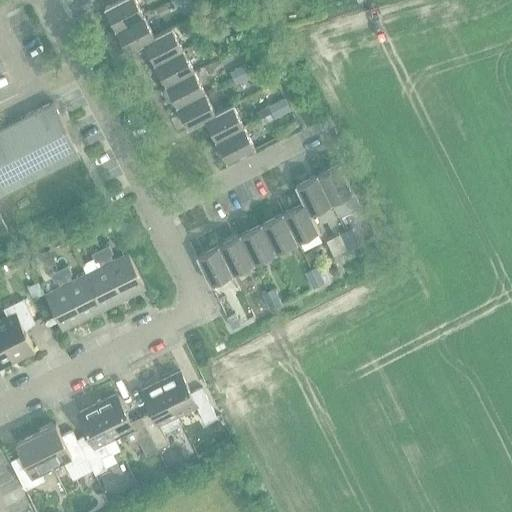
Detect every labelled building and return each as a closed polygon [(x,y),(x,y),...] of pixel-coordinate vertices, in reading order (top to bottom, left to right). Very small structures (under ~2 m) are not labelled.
[(116,30),(144,16),(135,0),(120,0),(105,8),(116,30)] [(176,0),(161,7),(165,13),(188,0),(176,0)] [(155,37),(154,36),(144,16),(116,30),(128,52),(146,43),(146,42),(155,37)] [(211,36),(226,28),(222,21),(208,29),(211,36)] [(156,63),(183,50),(172,27),(154,36),(155,37),(146,42),(146,43),(156,63)] [(226,28),(211,36),(214,41),(229,33),(226,28)] [(167,85),(194,71),(183,50),(156,63),(167,85)] [(233,78),(249,70),(245,63),(230,72),(233,78)] [(249,70),(233,78),(236,84),(252,75),(249,70)] [(178,106),(205,92),(194,71),(167,85),(178,106)] [(216,114),(215,113),(205,92),(178,106),(189,128),(206,120),(206,119),(216,114)] [(272,112),(288,104),(285,97),(268,106),(272,112)] [(0,197),(81,156),(54,102),(25,117),(26,120),(0,132),(0,197)] [(216,140),(244,126),(233,104),(215,113),(216,114),(206,119),(206,120),(216,140)] [(288,104),(272,112),(278,124),(285,120),(282,114),(291,109),(288,104)] [(244,126),(216,140),(228,162),(255,148),(244,126)] [(340,165),(318,175),(332,203),(339,217),(361,206),(353,192),(354,192),(341,164),(340,165)] [(296,186),(305,203),(311,213),(332,203),(318,175),(296,186)] [(305,203),(283,214),(298,242),(320,231),(311,213),(305,203)] [(298,242),(283,214),(278,217),(262,224),(276,253),(292,245),(298,242)] [(252,230),(240,235),(255,263),(266,258),(276,253),(262,224),(252,230)] [(352,227),(346,231),(354,247),(360,244),(352,227)] [(354,247),(346,231),(340,234),(347,250),(354,247)] [(255,263),(240,235),(225,243),(219,246),(233,274),(239,271),(255,263)] [(100,249),(125,299),(146,289),(128,253),(113,260),(111,255),(113,253),(109,245),(100,249)] [(211,285),(233,274),(219,246),(197,257),(211,285)] [(104,310),(125,299),(100,249),(91,253),(96,262),(99,261),(101,266),(86,273),(104,310)] [(323,270),(338,265),(333,251),(318,255),(323,270)] [(104,310),(86,273),(72,280),(70,276),(72,274),(68,265),(59,269),(84,320),(104,310)] [(318,266),(311,269),(319,285),(326,282),(318,266)] [(63,330),(84,320),(59,269),(50,274),(54,282),(58,282),(60,286),(45,294),(63,330)] [(319,285),(311,269),(305,272),(313,288),(319,285)] [(268,290),(277,307),(283,304),(275,287),(268,290)] [(262,294),(270,310),(277,307),(268,290),(262,294)] [(0,320),(0,327),(15,357),(34,348),(24,327),(35,321),(23,299),(3,309),(7,317),(0,320)] [(226,316),(232,329),(242,325),(235,312),(226,316)] [(0,364),(15,357),(0,327),(0,364)] [(161,380),(178,415),(197,406),(205,423),(217,417),(202,387),(191,392),(180,371),(161,380)] [(160,425),(178,415),(161,380),(142,390),(152,411),(141,416),(158,450),(169,444),(160,425)] [(158,450),(141,416),(130,422),(117,394),(97,403),(114,438),(124,433),(131,446),(139,442),(146,455),(158,450)] [(104,443),(114,438),(97,403),(78,413),(88,433),(77,438),(87,458),(95,474),(107,468),(101,458),(110,454),(104,443)] [(87,458),(77,438),(77,439),(72,430),(62,435),(56,424),(36,434),(51,465),(63,459),(67,468),(87,458)] [(40,471),(51,465),(36,434),(16,443),(21,455),(11,460),(25,489),(45,479),(40,471)] [(7,440),(0,443),(0,463),(15,456),(7,440)]
